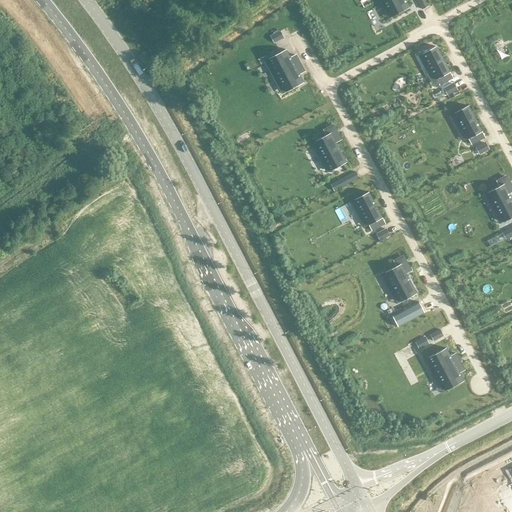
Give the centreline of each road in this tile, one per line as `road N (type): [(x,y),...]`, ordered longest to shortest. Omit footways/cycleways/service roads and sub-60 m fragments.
road 1 (tertiary): [(358,487),(200,182),(85,0)]
road 2 (tertiary): [(41,0),(135,130),(308,449)]
road 3 (residential): [(326,84),(484,383)]
road 4 (residential): [(439,21),(511,158)]
road 5 (residential): [(439,21),(326,84)]
